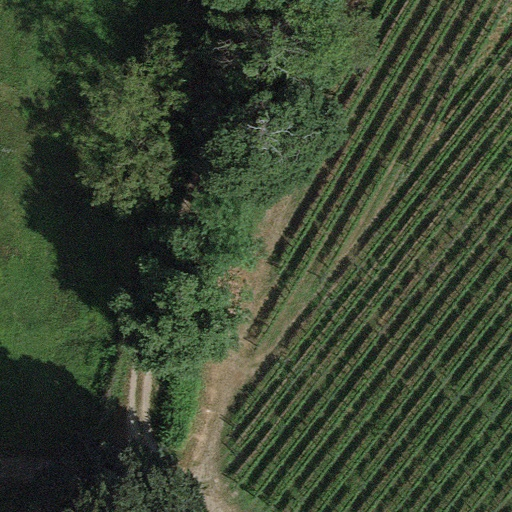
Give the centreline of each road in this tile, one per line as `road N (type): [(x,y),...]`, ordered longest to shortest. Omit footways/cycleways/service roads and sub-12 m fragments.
road 1 (track): [(223,0),(223,34),(143,360),(141,482),(186,511)]
road 2 (track): [(0,464),(141,482),(118,511)]
